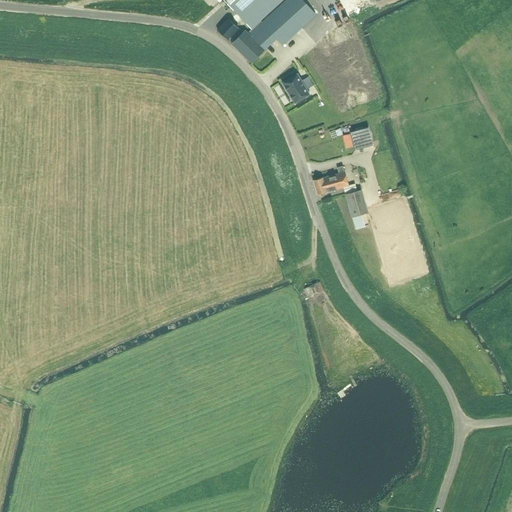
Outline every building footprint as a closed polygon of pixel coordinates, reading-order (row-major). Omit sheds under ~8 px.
[(223,0),(251,29),(282,0),(223,0)] [(276,39),(282,45),(315,15),(301,0),(286,0),(249,34),(244,29),(230,43),(251,63),(264,49),(265,49),(276,39)] [(363,10),(397,0),(361,0),(360,0),(363,10)] [(217,30),(227,40),(238,28),(228,19),(217,30)] [(309,93),(296,73),(282,81),(294,102),(309,93)] [(371,91),(357,96),(360,106),(374,102),(371,91)] [(339,114),(350,111),(344,93),(333,96),(339,114)] [(372,145),(367,126),(349,132),(349,133),(352,146),(353,150),(372,145)] [(352,146),(349,133),(342,135),(345,148),(352,146)] [(362,189),(356,191),(354,184),(348,185),(342,166),(336,168),(338,174),(322,178),(322,177),(313,180),(317,195),(326,192),(342,187),(351,217),(368,212),(362,189)]
